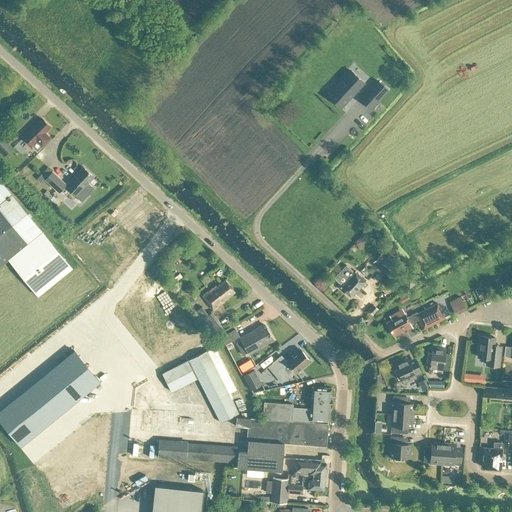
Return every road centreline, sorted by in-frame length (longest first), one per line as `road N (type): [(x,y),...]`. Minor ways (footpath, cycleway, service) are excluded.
road 1 (unclassified): [(338,511),(342,397),(334,358),(0,51)]
road 2 (track): [(382,354),(257,238),(257,216),(314,156)]
road 3 (unknown): [(254,228),(116,107)]
